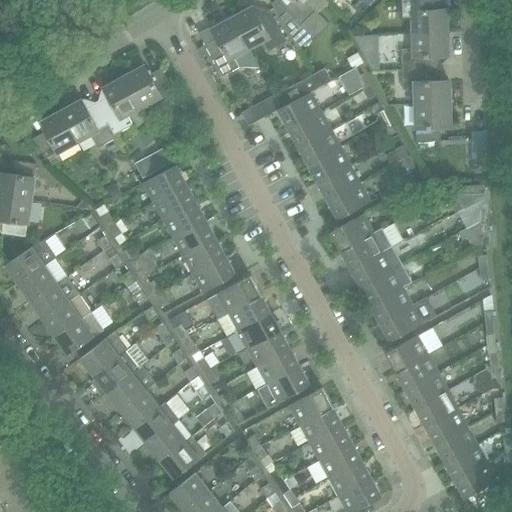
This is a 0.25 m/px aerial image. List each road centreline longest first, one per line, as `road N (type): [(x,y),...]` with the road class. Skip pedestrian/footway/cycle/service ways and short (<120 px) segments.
road 1 (residential): [(397,511),(410,484),(402,448),(158,17)]
road 2 (residential): [(138,511),(0,324)]
road 3 (residential): [(0,112),(31,84),(158,17)]
